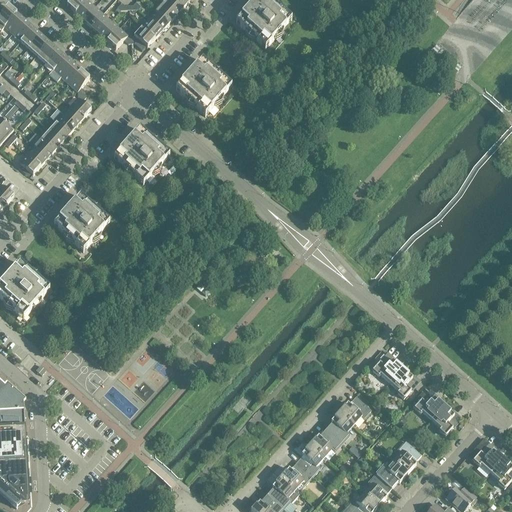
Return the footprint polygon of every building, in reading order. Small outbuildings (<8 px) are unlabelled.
[(73,0),(66,7),(75,15),(87,1),(85,0),(73,0)] [(183,9),(173,0),(167,0),(163,5),(176,17),(183,9)] [(191,1),(189,0),(173,0),(183,9),(191,1)] [(265,51),(291,21),(267,0),(257,0),(236,24),(265,51)] [(87,1),(75,15),(83,22),(95,9),(87,1)] [(176,17),(163,5),(156,13),(169,25),(176,17)] [(0,16),(0,24),(4,29),(16,15),(8,8),(0,16)] [(95,9),(83,22),(91,29),(103,16),(95,9)] [(169,25),(156,13),(148,21),(162,33),(169,25)] [(16,15),(4,29),(12,36),(24,22),(16,15)] [(103,16),(91,29),(99,37),(111,23),(103,16)] [(162,33),(148,21),(141,29),(155,41),(162,33)] [(24,22),(12,36),(20,43),(32,30),(24,22)] [(111,23),(99,37),(107,44),(119,30),(111,23)] [(155,41),(141,29),(134,38),(131,38),(131,46),(134,45),(138,41),(147,50),(155,41)] [(32,30),(20,43),(28,50),(40,37),(32,30)] [(119,30),(107,44),(116,51),(124,42),(128,46),(131,46),(131,38),(128,38),(119,30)] [(40,37),(28,50),(37,58),(49,44),(40,37)] [(49,44),(37,58),(45,65),(57,51),(49,44)] [(57,51),(45,65),(53,72),(65,59),(57,51)] [(65,59),(53,72),(61,79),(73,66),(65,59)] [(176,91),(185,100),(205,118),(231,88),(202,62),(176,91)] [(73,66),(61,79),(69,87),(81,73),(73,66)] [(81,73),(69,87),(77,94),(77,97),(85,97),(85,94),(81,90),(89,81),(81,73)] [(48,94),(50,96),(53,99),(56,95),(50,91),(48,94)] [(78,100),(70,108),(83,120),(91,112),(82,104),(85,99),(85,97),(77,97),(78,100)] [(23,113),(26,110),(17,102),(14,105),(23,113)] [(83,120),(70,108),(63,117),(76,129),(83,120)] [(76,129),(63,117),(56,125),(69,137),(76,129)] [(5,124),(0,130),(0,147),(14,132),(5,124)] [(69,137),(56,125),(48,133),(62,145),(69,137)] [(140,131),(139,132),(113,161),(143,187),(169,158),(140,131)] [(62,145),(48,133),(41,141),(55,153),(62,145)] [(55,153),(41,141),(34,149),(47,161),(55,153)] [(47,161),(34,149),(27,157),(40,169),(47,161)] [(40,169),(27,157),(19,165),(33,177),(40,169)] [(1,186),(0,186),(0,200),(6,206),(14,198),(1,186)] [(80,198),(79,199),(54,227),(83,254),(109,224),(80,198)] [(20,265),(19,266),(0,287),(0,299),(23,321),(49,291),(20,265)] [(380,376),(389,385),(402,370),(392,362),(394,360),(388,355),(372,373),(378,378),(380,376)] [(46,372),(40,367),(36,372),(41,377),(46,372)] [(412,379),(402,370),(389,385),(399,393),(397,395),(403,401),(419,383),(413,378),(412,379)] [(0,412),(24,411),(24,402),(26,400),(0,376),(0,412)] [(422,414),(431,422),(444,408),(434,399),(435,398),(430,392),(414,410),(420,416),(422,414)] [(347,405),(339,414),(355,429),(356,428),(354,426),(361,418),(364,421),(371,412),(356,399),(349,406),(347,405)] [(454,417),(444,408),(431,422),(440,431),(439,432),(445,438),(461,420),(455,415),(454,417)] [(0,412),(0,427),(25,427),(24,411),(0,412)] [(355,429),(339,414),(331,423),(332,425),(326,432),(341,446),(348,438),(346,436),(352,428),(354,430),(355,429)] [(25,427),(0,427),(0,462),(27,461),(25,427)] [(341,446),(326,432),(320,439),(318,437),(310,447),(326,461),(327,460),(325,459),(332,451),(334,453),(341,446)] [(392,460),(391,461),(408,475),(416,466),(414,465),(421,457),(406,443),(399,452),(401,454),(394,462),(392,460)] [(481,467),(490,475),(503,461),(493,452),(494,450),(488,445),(473,463),(479,468),(481,467)] [(326,461),(310,447),(301,456),(303,457),(296,465),(312,478),(319,471),(316,468),(323,461),(325,462),(326,461)] [(27,461),(0,462),(0,495),(16,510),(20,505),(29,504),(27,461)] [(383,469),(376,477),(391,490),(398,483),(399,485),(408,475),(391,461),(390,462),(392,464),(386,471),(383,469)] [(511,468),(503,461),(490,475),(499,483),(498,485),(504,491),(511,481),(511,468)] [(312,478),(296,465),(290,472),(289,470),(280,480),(297,494),(297,493),(295,491),(302,484),(305,486),(312,478)] [(337,471),(343,477),(348,470),(346,467),(338,468),(337,471)] [(363,493),(362,494),(378,508),(387,499),(385,498),(391,490),(376,477),(369,484),(372,487),(365,494),(363,493)] [(297,494),(280,480),(272,489),(273,490),(267,497),(283,511),(289,503),(287,501),(294,493),(296,495),(297,494)] [(472,507),(477,501),(464,490),(460,495),(455,491),(446,500),(458,511),(464,511),(471,505),(472,507)] [(353,502),(347,509),(349,511),(374,511),(378,508),(362,494),(361,495),(363,496),(356,504),(353,502)] [(281,511),(283,511),(267,497),(261,504),(259,503),(251,511),(281,511)]
